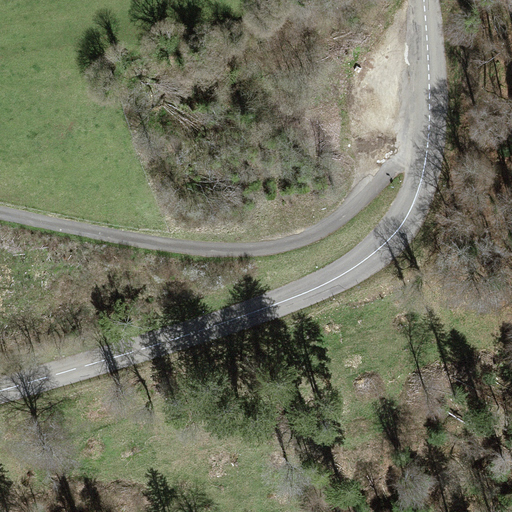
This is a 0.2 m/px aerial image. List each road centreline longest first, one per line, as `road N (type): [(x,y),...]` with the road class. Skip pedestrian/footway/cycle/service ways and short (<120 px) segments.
road 1 (tertiary): [(0,389),(241,317),(370,254),(395,231),(422,175),(429,91),(423,0)]
road 2 (track): [(428,134),(327,224),(276,245),(150,244),(0,212)]
